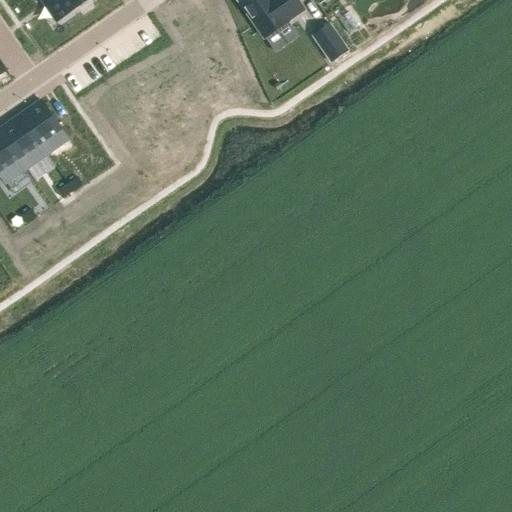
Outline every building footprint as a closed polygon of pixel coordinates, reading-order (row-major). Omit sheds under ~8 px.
[(50,0),(45,4),(58,22),(89,0),(50,0)] [(236,0),(261,36),(284,20),(283,18),(299,6),(294,0),(236,0)] [(330,25),(313,37),(331,63),(348,52),(330,25)] [(302,68),(296,73),(300,79),(307,75),(307,76),(318,68),(312,60),(301,68),(302,68)] [(42,102),(21,116),(47,154),(68,139),(42,102)] [(21,116),(0,130),(26,169),(47,154),(21,116)] [(0,130),(0,176),(4,183),(26,169),(0,130)] [(78,178),(68,185),(73,192),(83,185),(78,178)] [(68,185),(58,192),(63,199),(73,192),(68,185)] [(32,210),(22,217),(27,224),(37,217),(32,210)]
